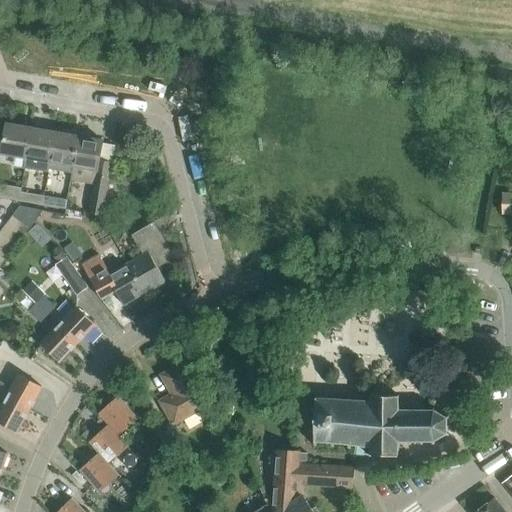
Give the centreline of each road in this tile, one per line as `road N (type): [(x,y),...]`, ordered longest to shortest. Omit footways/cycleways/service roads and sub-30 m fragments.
road 1 (residential): [(511,325),(507,294),(477,271),(456,267),(330,269),(208,296)]
road 2 (residential): [(0,93),(158,125),(170,142),(208,296)]
road 3 (residential): [(208,296),(136,333),(84,381),(40,458),(22,511)]
